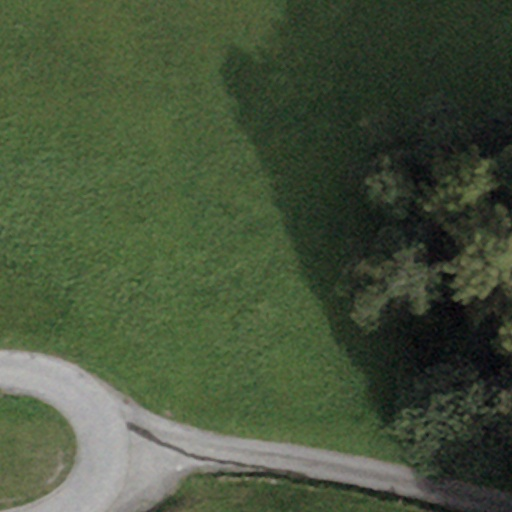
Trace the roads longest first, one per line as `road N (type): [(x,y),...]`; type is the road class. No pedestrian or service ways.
road 1 (track): [(103,443),(315,460),(511,501)]
road 2 (unclassified): [(0,370),(65,385),(99,422),(100,468),(64,511)]
